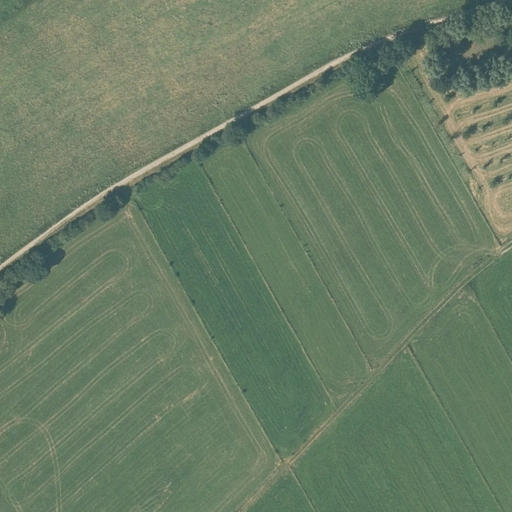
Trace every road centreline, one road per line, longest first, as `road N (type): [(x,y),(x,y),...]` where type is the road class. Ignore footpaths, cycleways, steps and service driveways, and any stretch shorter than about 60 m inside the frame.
road 1 (track): [(503,0),(328,66),(93,200),(0,270)]
road 2 (track): [(240,511),(511,244)]
